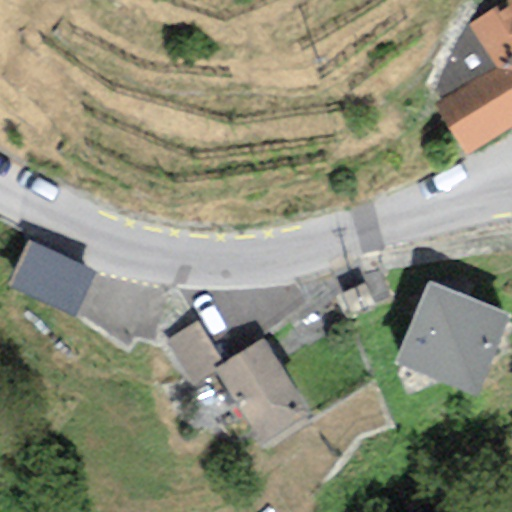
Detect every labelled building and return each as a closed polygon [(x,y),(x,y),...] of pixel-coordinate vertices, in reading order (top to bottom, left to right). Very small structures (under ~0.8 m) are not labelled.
[(511,0),(509,0),(468,26),(435,84),(442,101),(434,106),(464,156),(511,126),(511,0)] [(92,271),(27,240),(6,286),(71,316),(92,271)] [(509,317),(427,282),(393,363),(475,398),(509,317)] [(364,285),(339,295),(348,319),(373,309),(364,285)] [(215,369),(223,364),(198,321),(165,340),(190,383),(193,388),(218,374),(215,369)] [(310,420),(264,340),(223,364),(215,369),(218,374),(261,449),(310,420)]
